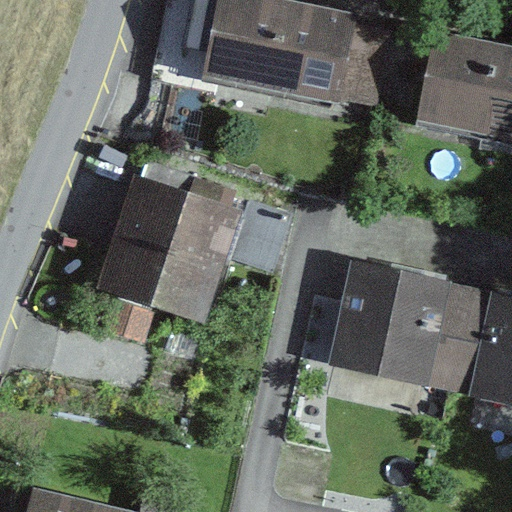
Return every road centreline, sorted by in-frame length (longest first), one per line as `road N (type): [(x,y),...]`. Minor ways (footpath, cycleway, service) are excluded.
road 1 (residential): [(301,218),(232,511)]
road 2 (unclassified): [(0,281),(107,0)]
